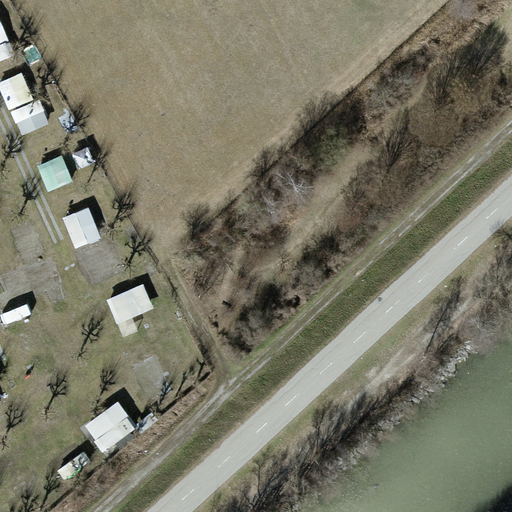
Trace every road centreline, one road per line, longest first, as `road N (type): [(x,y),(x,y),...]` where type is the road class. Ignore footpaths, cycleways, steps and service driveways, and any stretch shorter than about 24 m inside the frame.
road 1 (track): [(511,125),(96,511)]
road 2 (unclassified): [(511,195),(166,511)]
